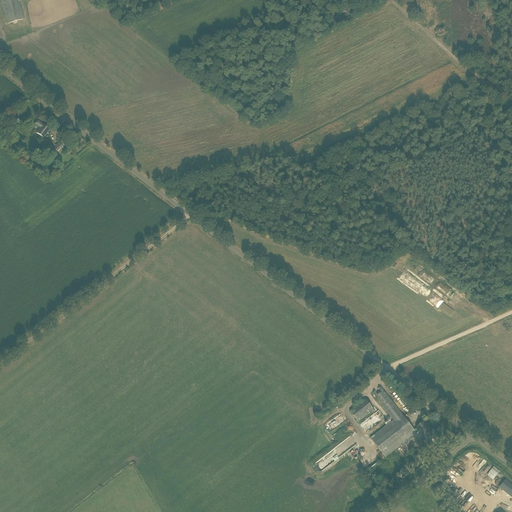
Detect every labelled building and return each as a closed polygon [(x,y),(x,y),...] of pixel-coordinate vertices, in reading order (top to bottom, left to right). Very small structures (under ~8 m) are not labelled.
[(18,0),(0,0),(8,24),(24,19),(18,0)] [(43,138),(49,130),(37,120),(34,125),(40,129),(37,134),(43,138)] [(63,147),(59,143),(50,150),(53,155),(63,147)] [(414,430),(381,387),(373,393),(394,420),(370,438),(385,457),(417,433),(416,433),(419,431),(427,441),(434,436),(428,428),(429,427),(425,421),(416,428),(414,430)] [(358,422),(374,410),(366,399),(350,411),(358,422)] [(490,470),(496,475),(499,471),(494,466),(490,470)] [(466,475),(471,479),(474,475),(469,471),(466,475)] [(511,484),(510,482),(503,491),(511,497),(511,484)]
